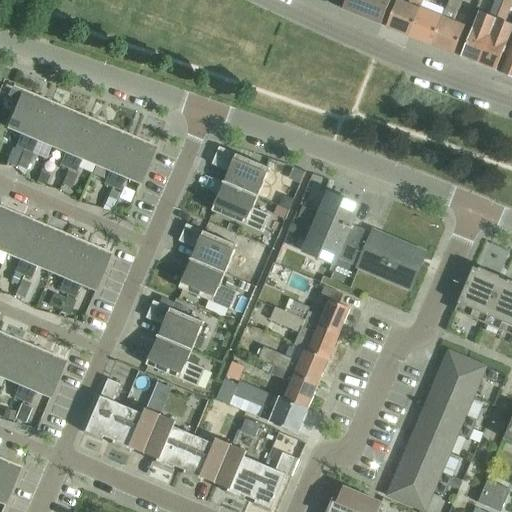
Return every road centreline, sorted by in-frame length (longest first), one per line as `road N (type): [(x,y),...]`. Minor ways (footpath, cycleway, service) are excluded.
road 1 (residential): [(296,511),(324,454),(357,432),(401,335),(427,327),(471,208)]
road 2 (residential): [(471,208),(205,109)]
road 3 (residential): [(511,102),(376,53),(273,0)]
road 4 (residential): [(205,109),(0,43)]
road 5 (residential): [(148,245),(0,183)]
road 6 (residential): [(205,109),(148,245)]
road 7 (residential): [(191,511),(60,458)]
